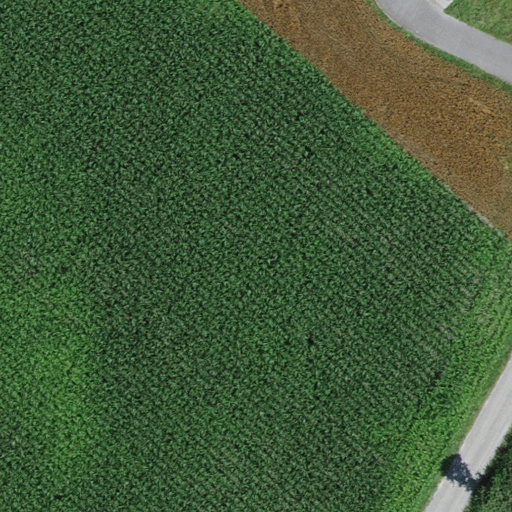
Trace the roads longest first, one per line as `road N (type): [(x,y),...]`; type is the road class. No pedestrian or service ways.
road 1 (track): [(426,511),(511,352)]
road 2 (track): [(511,79),(406,25),(388,0)]
